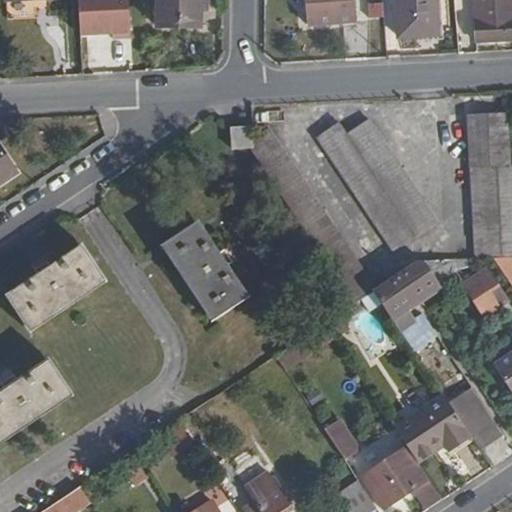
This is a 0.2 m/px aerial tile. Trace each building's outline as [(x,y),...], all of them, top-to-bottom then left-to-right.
[(7,0),(9,20),(53,18),(52,0),(7,0)] [(132,37),(131,0),(79,0),(82,34),(114,33),(114,37),(132,37)] [(204,28),(204,0),(162,0),(161,27),(204,28)] [(362,24),(361,0),(311,0),(314,28),(362,24)] [(444,36),(442,0),(402,0),(404,38),(444,36)] [(511,0),(482,0),(484,39),(511,38),(511,0)] [(511,165),(510,116),(470,117),(479,258),(505,256),(501,165),(511,165)] [(439,223),(367,120),(347,133),(340,123),(317,138),(395,253),(439,223)] [(252,150),(252,128),(229,128),(230,151),(252,150)] [(376,290),(273,134),(256,146),(257,149),(253,152),(354,304),(376,290)] [(0,187),(23,173),(4,145),(0,147),(0,187)] [(253,299),(204,223),(166,248),(215,323),(253,299)] [(33,335),(109,283),(87,247),(10,299),(33,335)] [(442,282),(462,269),(454,259),(427,260),(442,282)] [(442,282),(427,260),(420,261),(376,290),(395,318),(444,285),(442,282)] [(499,289),(487,271),(469,284),(490,316),(503,307),(494,292),(499,289)] [(348,328),(339,315),(326,323),(335,336),(348,328)] [(511,358),(500,368),(511,386),(511,358)] [(0,447),(75,399),(51,362),(0,395),(0,447)] [(474,440),(465,427),(448,400),(399,431),(415,456),(420,463),(445,447),(451,455),(474,440)] [(500,442),(483,416),(465,427),(474,440),(483,454),(500,442)] [(364,452),(342,419),(327,429),(349,462),(364,452)] [(174,458),(191,447),(184,436),(167,447),(174,458)] [(420,463),(415,456),(390,473),(385,466),(366,478),(387,511),(417,491),(430,511),(446,502),(420,463)] [(246,499),(228,471),(218,478),(237,505),(246,499)] [(294,511),(296,511),(272,475),(250,490),(262,510),(258,511),(294,511)] [(375,511),(380,509),(362,483),(332,502),(338,511),(375,511)] [(78,511),(91,504),(79,486),(36,511),(78,511)]
